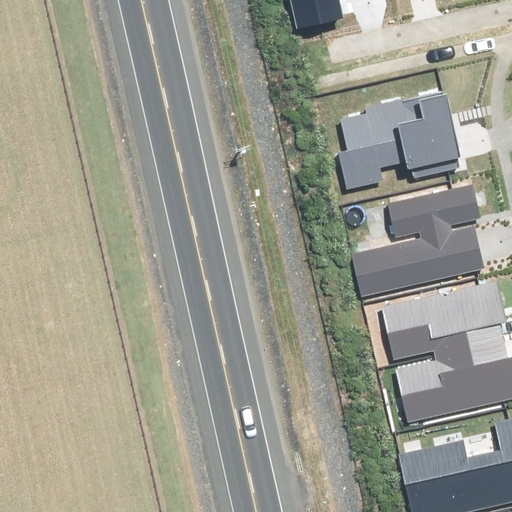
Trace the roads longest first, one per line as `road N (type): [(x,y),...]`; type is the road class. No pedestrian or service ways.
road 1 (trunk): [(252,511),(139,0)]
road 2 (residential): [(511,11),(330,47)]
